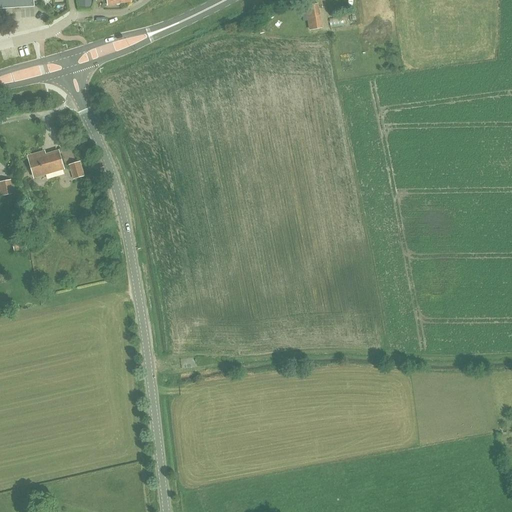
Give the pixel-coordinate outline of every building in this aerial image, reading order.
[(0,0),(1,8),(2,9),(33,6),(32,0),(0,0)] [(320,28),(316,4),(307,5),(308,13),(302,14),(304,21),(310,20),(311,30),(320,28)] [(34,178),(64,169),(59,152),(41,157),(40,153),(28,157),(34,178)] [(84,176),(79,162),(70,165),(74,179),(84,176)] [(14,193),(12,183),(12,181),(0,182),(0,187),(2,195),(14,193)] [(103,217),(100,207),(90,211),(94,220),(103,217)] [(27,249),(25,239),(12,241),(14,252),(27,249)]
